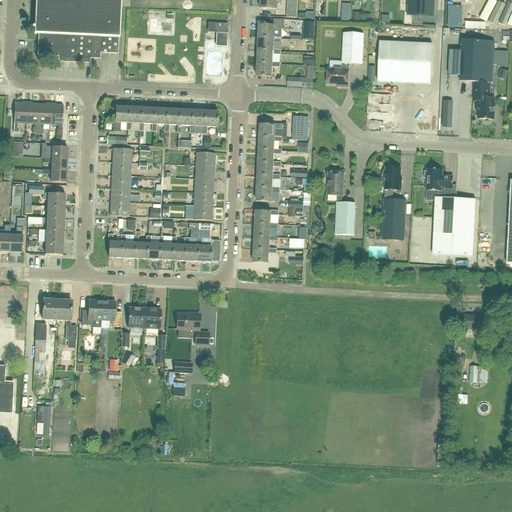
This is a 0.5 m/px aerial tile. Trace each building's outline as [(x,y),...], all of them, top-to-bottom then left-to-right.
[(35,0),(34,34),(38,34),(37,56),(59,57),(58,60),(60,62),(61,62),(88,63),(90,62),(90,59),(100,59),(100,53),(118,54),(118,38),(119,38),(119,32),(121,6),(120,0),(35,0)] [(278,10),(278,0),(260,0),(260,9),(278,10)] [(407,0),(407,16),(434,18),(434,0),(407,0)] [(153,34),(161,34),(161,22),(153,21),(153,34)] [(315,38),(315,23),(303,22),(303,37),(315,38)] [(259,25),(258,38),(274,39),(274,37),(281,38),(281,30),(282,30),(282,25),(274,24),(274,26),(259,25)] [(342,70),(328,69),(328,85),(340,85),(340,87),(349,88),(350,64),(363,65),(364,34),(344,33),(342,70)] [(274,39),(258,38),(258,51),(274,52),(274,50),(274,42),(282,42),(282,38),(281,38),(274,37),(274,39)] [(495,52),(495,42),(462,40),(462,51),(451,51),(449,76),(460,76),(460,82),(475,82),(474,101),(479,102),(478,119),(494,120),(495,99),(489,99),(490,83),(493,83),(494,66),(508,66),(509,53),(495,52)] [(380,42),(378,82),(431,85),(433,44),(380,42)] [(273,64),(273,63),(273,55),(281,55),(281,50),(274,50),(274,52),(258,51),(257,63),(273,64)] [(222,55),(208,56),(210,78),(223,77),(222,55)] [(314,58),(304,58),(303,66),(314,66),(314,58)] [(273,64),(257,63),(257,77),(272,77),(273,67),(280,68),(280,63),(273,63),(273,64)] [(306,67),(306,79),(315,79),(315,67),(306,67)] [(287,87),(313,88),(313,79),(287,78),(287,87)] [(26,124),(27,103),(22,103),(22,104),(15,104),(13,133),(19,134),(19,128),(18,128),(18,124),(26,124)] [(32,104),(27,103),(26,124),(34,125),(34,129),(33,129),(32,134),(37,135),(39,105),(32,105),(32,104)] [(42,125),(50,125),(51,104),(46,104),(46,105),(39,105),(37,135),(43,135),(43,129),(42,129),(42,125)] [(56,105),(51,104),(50,125),(58,126),(58,130),(56,129),(56,135),(62,136),(63,106),(56,106),(56,105)] [(388,113),(377,112),(377,106),(369,106),(368,122),(388,122),(388,113)] [(114,122),(113,130),(118,131),(118,123),(126,123),(128,123),(129,108),(116,107),(115,122),(114,122)] [(141,108),(129,108),(128,123),(126,123),(126,131),(131,131),(131,124),(139,124),(141,124),(141,108)] [(154,109),(141,108),(141,124),(139,124),(138,132),(143,132),(144,124),(152,125),(153,125),(154,109)] [(166,126),(167,110),(154,109),(153,125),(152,125),(151,132),(156,132),(156,125),(164,125),(166,126)] [(179,110),(167,110),(166,126),(164,125),(164,133),(165,133),(164,139),(164,144),(168,144),(169,126),(177,126),(179,126),(179,110)] [(191,127),(192,111),(179,110),(179,126),(177,126),(177,133),(181,134),(182,126),(190,127),(191,127)] [(205,112),(192,111),(191,127),(190,127),(189,134),(194,134),(194,127),(202,127),(204,128),(205,112)] [(204,128),(202,127),(202,135),(207,135),(207,127),(217,128),(218,112),(205,112),(204,128)] [(307,138),(308,119),(308,118),(293,117),(293,118),(292,137),(307,138)] [(275,139),(275,137),(276,129),(283,130),(283,125),(275,124),(275,126),(260,125),(260,138),(275,139)] [(138,146),(139,137),(139,133),(132,132),(131,145),(138,146)] [(275,139),(260,138),(259,151),(274,152),(275,150),(275,142),(282,142),(283,137),(275,137),(275,139)] [(308,153),(308,144),(298,144),(298,153),(308,153)] [(51,159),(67,160),(68,148),(44,147),(44,152),(52,152),(51,159)] [(113,149),(112,163),(131,164),(132,150),(113,149)] [(274,152),(259,151),(258,163),(274,164),(274,162),(274,155),(282,155),(282,150),(275,150),(274,152)] [(195,167),(215,168),(215,154),(196,153),(195,167)] [(66,172),(67,160),(51,159),(43,158),(43,163),(51,164),(51,171),(66,172)] [(36,168),(36,160),(12,159),(12,168),(36,168)] [(274,164),(258,163),(258,176),(273,177),(273,175),(274,167),(281,168),(281,163),(274,162),(274,164)] [(131,177),(131,164),(112,163),(111,176),(131,177)] [(195,167),(194,180),(214,181),(215,168),(195,167)] [(384,171),(382,177),(386,179),(385,190),(386,190),(385,200),(382,240),(404,241),(406,206),(399,201),(393,201),(393,191),(401,191),(402,182),(400,181),(401,169),(386,168),(386,171),(384,171)] [(66,183),(66,172),(51,171),(43,170),(42,175),(51,175),(51,183),(66,183)] [(435,219),(433,255),(473,257),(476,202),(476,200),(449,198),(450,190),(453,190),(454,177),(443,176),(443,170),(427,170),(427,172),(425,172),(424,179),(427,179),(426,191),(437,192),(437,198),(436,198),(435,219)] [(343,196),(344,174),(329,173),(328,195),(337,196),(337,203),(335,235),(354,236),(356,204),(342,203),(343,196)] [(273,177),(258,176),(257,189),(273,189),(273,188),(273,180),(281,180),(281,175),(273,175),(273,177)] [(130,190),(131,177),(111,176),(111,189),(130,190)] [(281,190),(305,190),(305,179),(281,179),(281,190)] [(194,193),(213,194),(214,181),(194,180),(194,193)] [(471,181),(471,188),(481,187),(481,180),(471,181)] [(4,202),(11,202),(12,184),(0,183),(0,194),(4,194),(4,202)] [(28,195),(43,195),(43,188),(28,187),(28,195)] [(273,189),(257,189),(256,202),(272,203),(272,192),(280,193),(280,188),(273,188),(273,189)] [(111,189),(110,203),(129,204),(130,190),(111,189)] [(194,193),(193,207),(212,208),(213,194),(194,193)] [(42,198),(42,201),(47,201),(47,206),(65,207),(65,195),(48,194),(44,194),(42,198)] [(288,217),(295,217),(295,210),(297,210),(297,214),(303,214),(304,210),(304,202),(289,202),(288,217)] [(129,217),(129,204),(110,203),(109,216),(129,217)] [(64,219),(65,207),(47,206),(46,218),(64,219)] [(45,216),(45,207),(31,207),(32,216),(45,216)] [(212,221),(212,208),(193,207),(192,220),(212,221)] [(149,210),(149,219),(159,219),(160,211),(149,210)] [(271,225),(271,223),(271,216),(279,216),(279,211),(271,211),(271,212),(256,212),(255,225),(271,225)] [(64,231),(64,219),(46,218),(46,231),(64,231)] [(5,235),(0,235),(0,252),(9,253),(10,236),(9,236),(10,219),(5,219),(5,235)] [(270,238),(270,236),(271,228),(278,229),(278,224),(271,223),(271,225),(255,225),(255,237),(270,238)] [(15,236),(10,236),(9,253),(21,254),(22,228),(16,228),(15,236)] [(63,243),(64,231),(46,231),(45,243),(63,243)] [(135,244),(134,259),(146,260),(147,244),(145,244),(138,244),(138,236),(140,236),(140,233),(135,233),(135,236),(133,236),(133,243),(135,244)] [(122,243),(120,243),(112,243),(113,235),(108,235),(107,243),(109,243),(108,258),(121,259),(122,243)] [(121,259),(134,259),(135,244),(133,243),(125,243),(125,236),(120,235),(120,243),(122,243),(121,259)] [(270,251),(270,249),(270,241),(278,241),(278,237),(270,236),(270,238),(255,237),(254,250),(270,251)] [(146,260),(159,261),(160,245),(158,245),(159,238),(151,237),(146,237),(145,244),(147,244),(146,260)] [(160,245),(159,261),(172,261),(173,245),(171,245),(163,245),(163,237),(159,237),(159,238),(158,245),(160,245)] [(172,261),(185,262),(185,246),(183,246),(176,246),(176,238),(171,238),(171,245),(173,245),(172,261)] [(185,246),(185,262),(197,262),(198,247),(196,246),(188,246),(189,239),(184,238),(183,246),(185,246)] [(196,239),(196,246),(198,247),(197,262),(210,263),(210,262),(211,241),(211,240),(196,239)] [(211,241),(210,262),(212,263),(219,263),(220,242),(213,241),(211,241)] [(303,242),(293,241),(292,249),(303,249),(303,242)] [(62,256),(63,243),(45,243),(45,255),(62,256)] [(270,251),(254,250),(253,263),(269,264),(269,254),(277,254),(277,249),(270,249),(270,251)] [(289,265),(302,266),(303,258),(295,258),(295,253),(286,253),(285,257),(289,257),(289,265)] [(46,320),(56,321),(57,300),(45,299),(45,300),(43,300),(42,325),(36,325),(35,341),(25,341),(24,362),(44,363),(46,320)] [(69,300),(57,300),(56,321),(66,321),(65,340),(76,341),(76,327),(70,326),(72,302),(69,301),(69,300)] [(101,321),(102,321),(102,302),(89,301),(89,311),(82,311),(81,326),(93,326),(92,329),(101,329),(101,321)] [(116,302),(102,302),(102,321),(109,321),(109,327),(121,328),(122,313),(115,313),(116,302)] [(144,329),(145,309),(129,308),(128,329),(144,329)] [(145,309),(144,329),(160,330),(161,310),(145,309)] [(195,346),(208,346),(209,333),(199,333),(200,314),(190,314),(190,315),(178,315),(177,330),(196,331),(195,346)] [(463,328),(464,328),(464,335),(464,336),(471,336),(472,335),(472,330),(484,331),(485,317),(464,315),(463,328)] [(10,330),(10,323),(0,322),(0,342),(14,343),(14,330),(10,330)] [(107,360),(107,370),(118,370),(118,360),(107,360)] [(175,363),(174,373),(191,374),(192,364),(175,363)] [(0,366),(0,413),(12,414),(13,382),(4,382),(4,367),(0,366)] [(484,385),(485,368),(470,367),(469,383),(484,385)]
